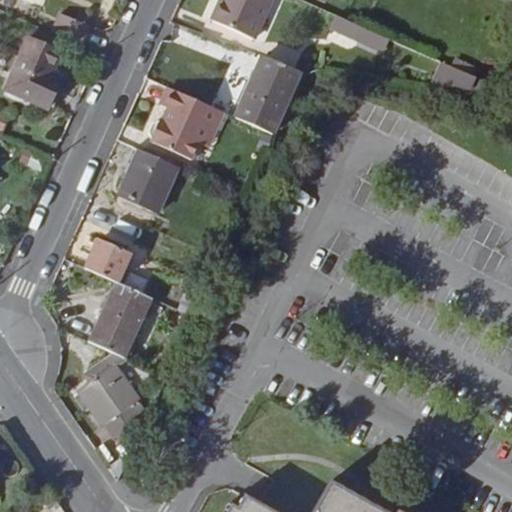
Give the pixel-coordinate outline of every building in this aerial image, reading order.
[(272,0),(220,0),(213,18),(256,37),(272,0)] [(62,13),(53,33),(83,47),(92,26),(62,13)] [(388,36),(337,13),(326,37),(355,49),(356,45),(380,55),(388,36)] [(62,54),(31,39),(7,92),(48,111),(63,78),(54,74),(62,54)] [(301,71),(264,55),(235,117),(272,134),(301,71)] [(477,76),(450,64),(440,85),(470,89),(477,76)] [(225,112),(167,87),(160,104),(171,109),(167,120),(161,118),(160,120),(153,123),(149,131),(152,139),(151,141),(193,160),(208,126),(217,130),(225,112)] [(14,121),(0,115),(0,130),(8,134),(14,121)] [(179,167),(140,149),(121,193),(159,210),(179,167)] [(118,282),(119,282),(132,253),(100,239),(87,268),(118,282)] [(119,282),(118,282),(91,342),(114,352),(125,357),(153,297),(119,282)] [(114,352),(109,356),(88,370),(94,379),(78,390),(115,439),(143,418),(134,404),(140,399),(116,367),(129,358),(125,357),(114,352)] [(377,511),(333,487),(318,511),(265,511),(246,501),(240,511),(238,511),(233,509),(231,511),(377,511)]
